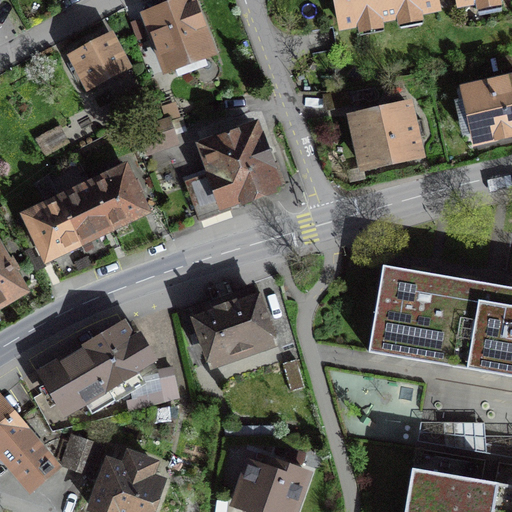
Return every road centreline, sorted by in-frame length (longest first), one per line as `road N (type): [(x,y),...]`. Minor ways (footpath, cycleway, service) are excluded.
road 1 (secondary): [(0,349),(126,287),(324,224)]
road 2 (residential): [(324,224),(246,0)]
road 3 (secondary): [(324,224),(511,174)]
road 4 (residential): [(0,59),(107,0)]
